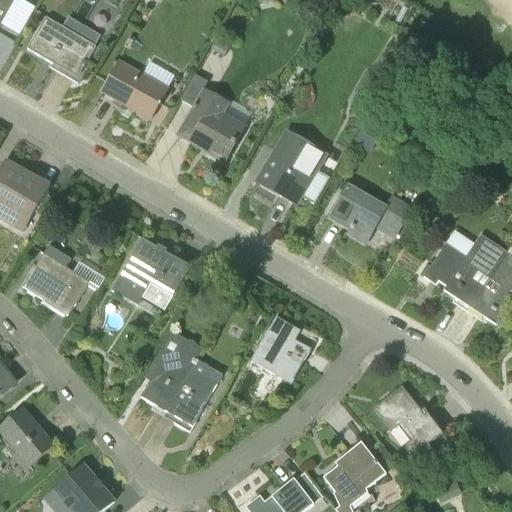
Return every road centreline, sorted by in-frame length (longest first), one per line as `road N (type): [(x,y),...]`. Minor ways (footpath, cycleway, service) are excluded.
road 1 (residential): [(371,320),(312,406),(210,481),(179,493),(144,473),(0,309)]
road 2 (residential): [(371,320),(0,104)]
road 3 (residential): [(511,441),(459,377),(371,320)]
